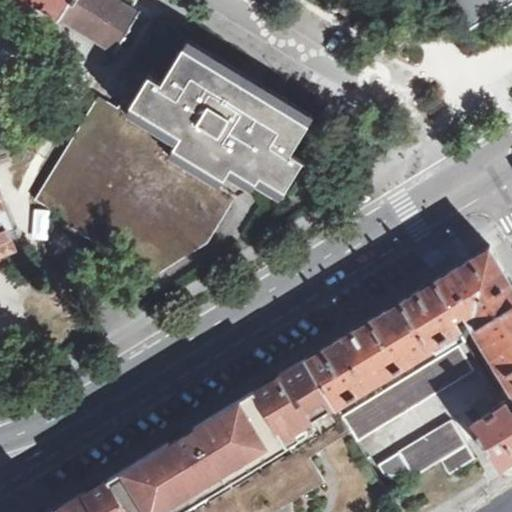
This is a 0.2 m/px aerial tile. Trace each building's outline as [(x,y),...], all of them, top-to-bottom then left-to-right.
[(30,0),(60,18),(116,52),(140,13),(118,0),(30,0)] [(511,0),(454,0),(471,27),(511,1),(511,0)] [(151,73),(131,106),(177,134),(183,137),(176,149),(228,181),(235,168),(259,183),(282,196),(304,160),(292,152),(308,126),(245,88),(182,49),(163,81),(151,73)] [(177,134),(131,106),(125,102),(119,111),(100,99),(59,166),(41,196),(66,211),(62,218),(158,276),(209,244),(243,191),(228,181),(176,149),(177,134)] [(10,239),(5,226),(9,223),(0,201),(0,260),(13,256),(8,244),(10,239)] [(338,413),(432,348),(430,343),(464,324),(459,314),(466,308),(511,385),(511,406),(511,407),(507,399),(471,422),(494,459),(500,468),(511,460),(511,279),(491,245),(440,276),(352,330),(306,357),(338,413)] [(437,357),(458,344),(454,337),(433,350),(437,357)] [(388,420),(473,368),(458,344),(437,357),(341,415),(343,418),(351,433),(355,440),(388,420)] [(306,357),(216,420),(248,469),(338,413),(306,357)] [(378,461),(382,466),(387,475),(389,475),(389,474),(419,473),(442,460),(443,460),(450,472),(450,473),(452,473),(460,468),(476,458),(468,444),(452,417),(378,461)] [(274,511),(279,510),(289,504),(322,485),(310,458),(317,452),(351,433),(343,418),(279,457),(185,511),(274,511)] [(216,420),(136,464),(162,511),(166,511),(248,469),(216,420)] [(162,511),(136,464),(58,508),(60,511),(162,511)]
